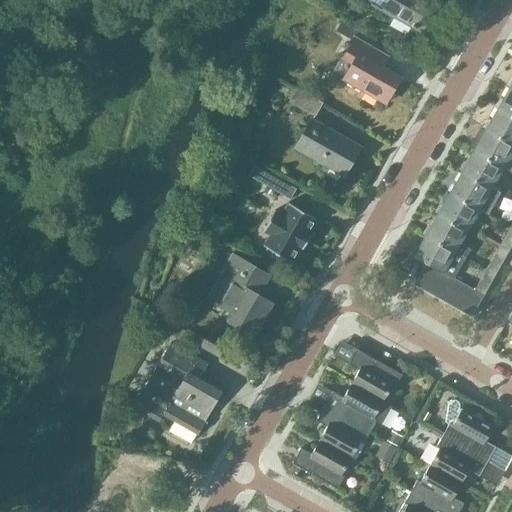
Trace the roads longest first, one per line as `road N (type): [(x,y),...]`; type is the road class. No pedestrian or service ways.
road 1 (residential): [(338,293),(506,0)]
road 2 (residential): [(239,469),(338,293)]
road 3 (residential): [(465,362),(338,293)]
